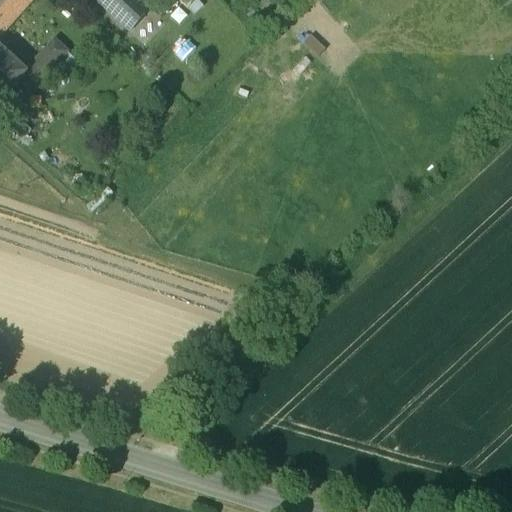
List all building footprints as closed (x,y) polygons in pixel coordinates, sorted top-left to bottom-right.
[(24,73),(0,51),(0,38),(3,35),(34,1),(33,0),(10,0),(0,11),(0,103),(12,92),(27,76),(24,73)] [(149,13),(135,0),(102,0),(98,5),(129,34),(149,13)] [(195,0),(176,0),(186,9),(195,0)] [(53,41),(24,73),(27,76),(12,92),(23,102),(67,53),(53,41)] [(30,134),(12,115),(1,125),(20,144),(30,134)]
